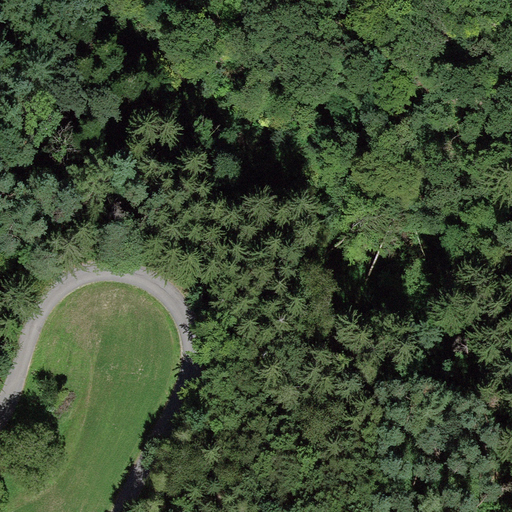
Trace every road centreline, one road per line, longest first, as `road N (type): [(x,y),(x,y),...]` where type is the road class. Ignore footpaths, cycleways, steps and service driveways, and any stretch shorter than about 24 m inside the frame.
road 1 (track): [(121,511),(183,383),(190,335),(178,304),(147,277),(117,268),(86,272),(38,300),(0,414)]
road 2 (track): [(0,57),(34,115),(32,144),(0,148)]
